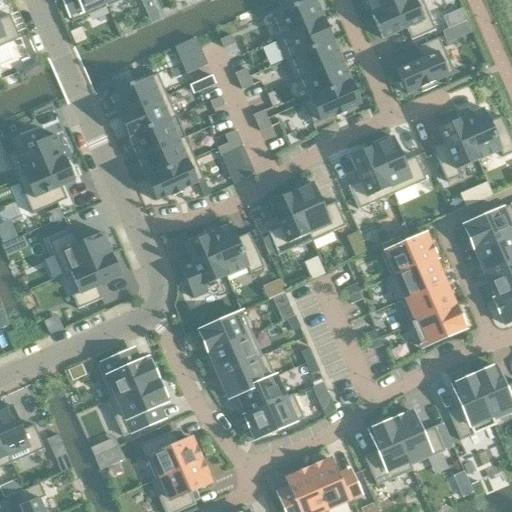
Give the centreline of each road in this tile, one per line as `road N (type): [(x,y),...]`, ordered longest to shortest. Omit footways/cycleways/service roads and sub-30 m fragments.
road 1 (residential): [(137,236),(184,221),(393,115)]
road 2 (residential): [(250,468),(339,430),(417,375),(491,343)]
road 3 (residential): [(137,236),(33,0)]
road 4 (residential): [(150,307),(226,451),(250,468)]
road 5 (residential): [(0,375),(150,307)]
road 6 (residential): [(491,343),(439,224)]
road 7 (residential): [(343,0),(393,115)]
